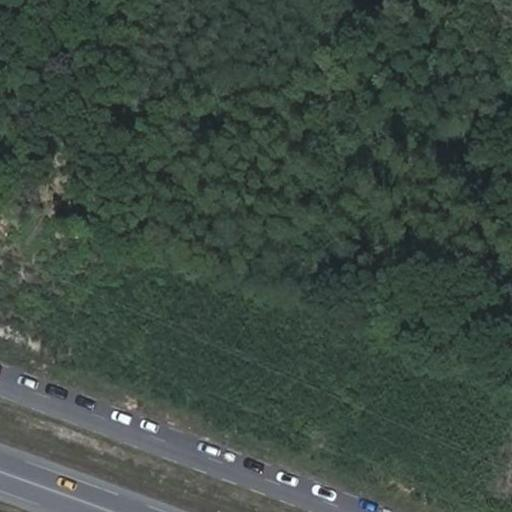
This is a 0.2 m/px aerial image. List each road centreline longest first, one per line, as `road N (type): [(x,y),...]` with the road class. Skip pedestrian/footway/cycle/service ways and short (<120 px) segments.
road 1 (residential): [(0,375),(360,511)]
road 2 (primary): [(0,464),(134,511)]
